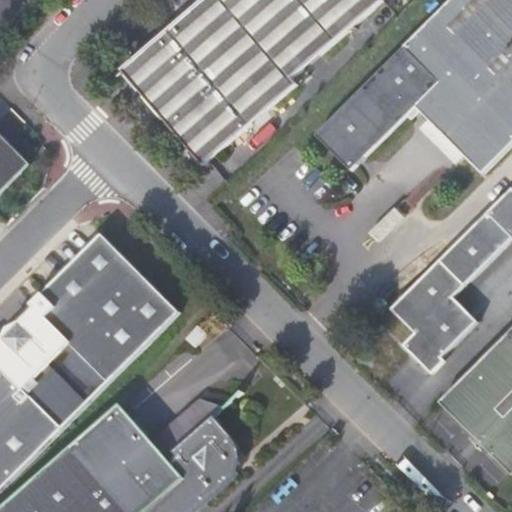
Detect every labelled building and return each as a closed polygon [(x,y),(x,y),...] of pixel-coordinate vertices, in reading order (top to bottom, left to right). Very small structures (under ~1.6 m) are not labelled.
[(297,81),(388,1),(387,0),(210,0),(126,74),(209,170),(302,87),(297,81)] [(511,153),(511,0),(459,0),(319,139),(354,174),(419,111),(487,178),(511,153)] [(0,196),(26,171),(24,154),(14,154),(8,147),(12,142),(0,130),(0,196)] [(511,189),(389,311),(414,336),(401,349),(440,388),(511,316),(511,189)] [(0,490),(184,314),(109,236),(0,340),(0,490)] [(206,336),(197,328),(185,342),(195,350),(206,336)] [(511,334),(441,404),(511,476),(511,334)] [(151,439),(121,406),(0,509),(0,511),(198,511),(226,488),(231,482),(234,477),(236,472),(238,468),(238,466),(238,459),(237,455),(237,451),(234,446),(229,436),(221,426),(214,420),(224,411),(195,400),(151,439)]
